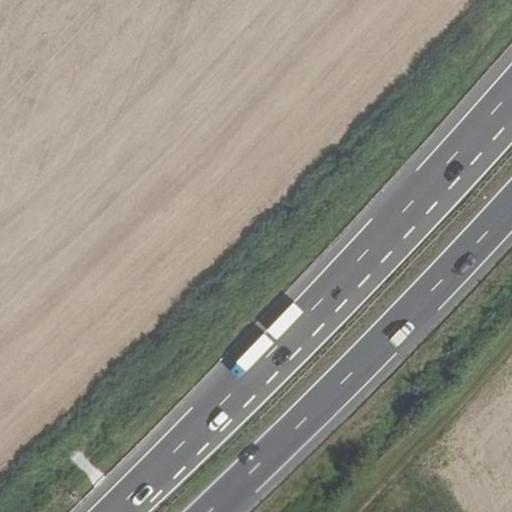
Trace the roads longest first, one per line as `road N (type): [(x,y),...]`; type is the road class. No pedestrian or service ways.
road 1 (trunk): [(511,103),(273,362),(116,511)]
road 2 (trunk): [(204,511),(511,201)]
